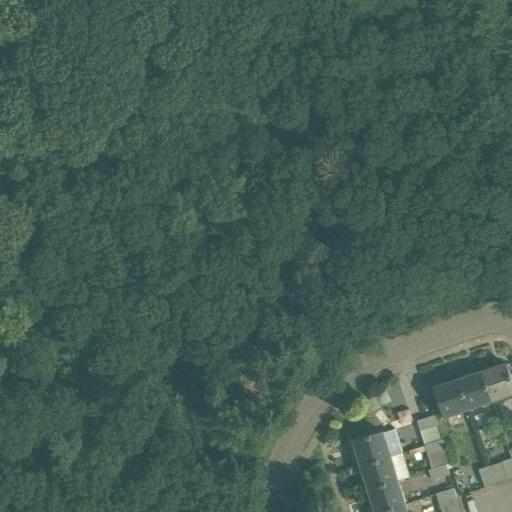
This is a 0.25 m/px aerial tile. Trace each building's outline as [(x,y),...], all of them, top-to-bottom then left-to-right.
[(482,372),(492,402),(511,395),(511,381),(506,364),(482,372)] [(482,372),(458,380),(469,410),(492,402),(482,372)] [(469,410),(458,380),(434,389),(445,418),(469,410)] [(435,415),(424,418),(417,421),(421,431),(438,425),(435,415)] [(361,466),(390,457),(383,433),(354,442),(361,466)] [(428,455),(446,449),(442,439),(425,445),(428,455)] [(390,457),(361,466),(369,489),(398,480),(390,457)] [(508,479),(511,477),(511,457),(502,461),(508,479)] [(446,464),(432,468),(429,470),(432,480),(450,475),(446,464)] [(485,487),(495,483),(489,466),(479,469),(485,487)] [(451,468),(454,486),(464,484),(460,467),(451,468)] [(378,511),(405,504),(398,480),(369,489),(375,511),(378,511)] [(454,488),(436,493),(439,504),(457,498),(454,488)]
